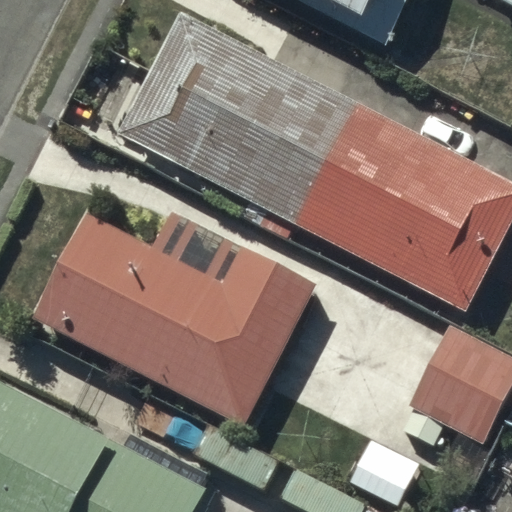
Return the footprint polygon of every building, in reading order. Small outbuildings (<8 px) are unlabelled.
[(283,0),(389,57),(420,0),(283,0)] [(511,0),(504,0),(503,4),(511,9),(511,0)] [(511,192),(188,24),(125,144),(466,321),(511,234),(511,192)] [(92,226),(38,336),(252,441),(321,300),(241,261),(226,291),(92,226)] [(511,404),(511,367),(455,338),(414,416),(486,454),(511,404)] [(7,398),(0,410),(0,511),(198,511),(204,501),(7,398)] [(445,439),(415,423),(407,439),(437,454),(445,439)] [(405,511),(424,476),(378,452),(357,493),(395,511),(405,511)] [(357,511),(301,481),(286,508),(293,511),(357,511)]
